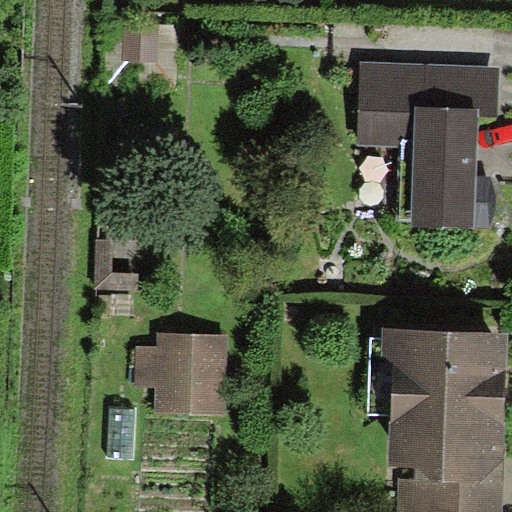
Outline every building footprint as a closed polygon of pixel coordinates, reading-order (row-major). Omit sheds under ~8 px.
[(157,27),(111,25),(110,58),(156,60),(157,27)] [(503,67),(364,61),(360,144),(402,146),(399,219),(411,220),(411,229),(494,232),(497,173),(481,173),(484,120),(500,121),(503,67)] [(114,240),(97,240),(97,289),(138,289),(138,274),(114,274),(114,240)] [(503,511),(509,332),(384,328),(384,338),(370,337),(367,419),(386,419),(385,468),(418,469),(417,478),(400,477),(399,511),(503,511)] [(223,335),(158,333),(158,346),(137,346),(136,384),(158,385),(157,410),(221,411),(223,335)]
